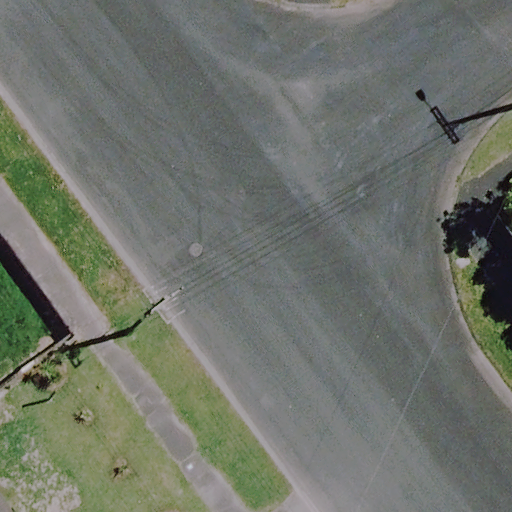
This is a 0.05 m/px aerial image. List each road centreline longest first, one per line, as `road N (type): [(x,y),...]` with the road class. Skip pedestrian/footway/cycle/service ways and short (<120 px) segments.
road 1 (residential): [(242,210),(467,511)]
road 2 (residential): [(242,210),(511,11)]
road 3 (residential): [(86,0),(242,210)]
